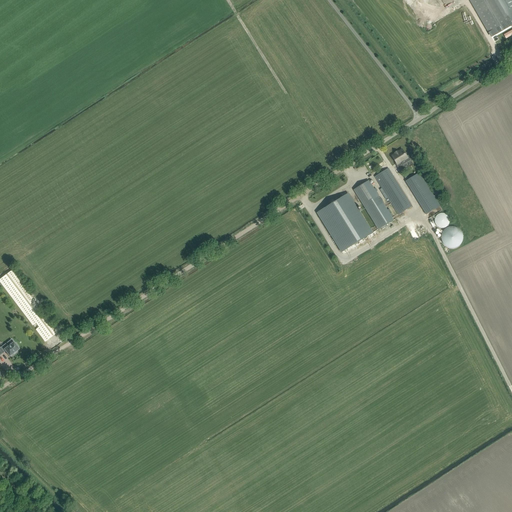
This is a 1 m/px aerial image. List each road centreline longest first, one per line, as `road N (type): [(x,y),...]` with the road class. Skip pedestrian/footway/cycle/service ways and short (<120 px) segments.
road 1 (unclassified): [(0,388),(511,58)]
road 2 (track): [(511,391),(379,144)]
road 3 (track): [(333,173),(225,0)]
